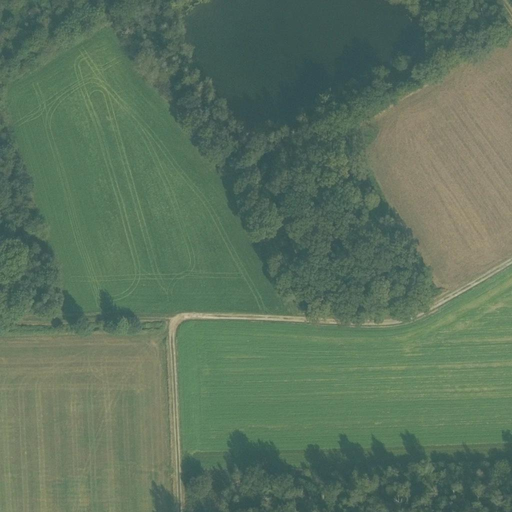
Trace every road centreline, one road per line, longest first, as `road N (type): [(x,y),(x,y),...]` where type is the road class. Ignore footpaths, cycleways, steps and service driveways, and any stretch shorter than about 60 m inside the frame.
road 1 (track): [(511,260),(416,318),(172,319)]
road 2 (track): [(172,319),(181,511)]
road 3 (track): [(0,322),(172,319)]
